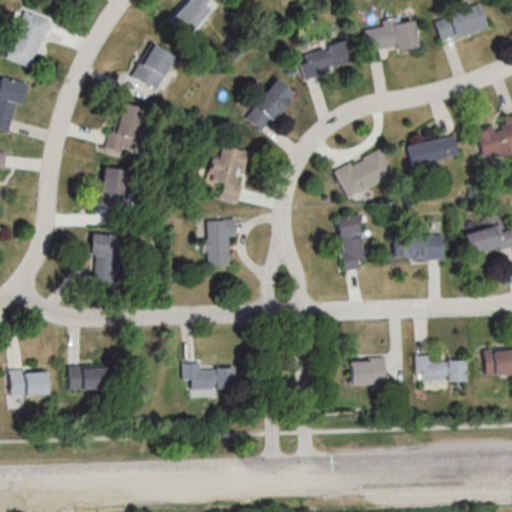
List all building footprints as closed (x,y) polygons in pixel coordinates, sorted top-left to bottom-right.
[(209,10),(203,4),(207,0),(184,0),(165,19),(181,36),(209,10)] [(486,25),(478,2),(431,19),(439,41),(486,25)] [(6,59),(32,67),(46,18),(20,10),(6,59)] [(362,28),(365,50),(395,46),(396,49),(416,47),(413,20),(394,22),(393,18),(380,20),(381,26),(362,28)] [(302,53),(305,62),(298,64),(303,79),(320,74),(318,69),(348,59),(343,40),(302,53)] [(154,89),(172,54),(148,43),(131,77),(154,89)] [(24,81),(0,77),(0,128),(7,130),(12,102),(20,103),(24,81)] [(243,117),(261,131),(292,92),(274,78),(243,117)] [(138,106),(119,102),(113,133),(107,132),(104,147),(129,152),(138,106)] [(473,132),(482,156),(496,151),(498,156),(511,151),(511,146),(511,145),(511,127),(511,116),(504,116),(504,123),(490,129),(480,129),(473,132)] [(405,144),(409,164),(457,154),(453,134),(405,144)] [(219,197),(236,201),(240,184),(234,182),(237,169),(242,170),(247,151),(221,145),(218,159),(211,157),(206,178),(223,182),(219,197)] [(333,169),(345,196),(392,174),(380,149),(349,163),(348,162),(333,169)] [(98,204),(123,205),(123,168),(99,167),(98,204)] [(343,270),(358,267),(357,260),(363,259),(355,214),(335,218),(341,251),(340,251),(343,270)] [(228,265),(228,235),(233,235),(233,219),(205,219),(205,239),(201,239),(201,251),(206,251),(206,266),(228,265)] [(462,232),(467,254),(511,244),(508,229),(500,231),(499,224),(462,232)] [(89,254),(94,255),(92,282),(114,283),(117,234),(90,232),(89,254)] [(442,257),(442,234),(393,236),(393,259),(442,257)] [(511,348),(482,349),(483,374),(511,373),(511,348)] [(420,379),(447,379),(447,381),(466,380),(465,359),(428,360),(428,354),(413,354),(414,371),(420,371),(420,379)] [(348,359),(349,383),(384,382),(383,358),(348,359)] [(216,396),(216,388),(233,388),(233,367),(198,367),(197,362),(180,362),(180,379),(190,378),(190,396),(216,396)] [(68,389),(108,388),(107,364),(67,366),(68,389)] [(45,371),(22,371),(22,368),(8,369),(9,395),(46,394),(45,371)]
